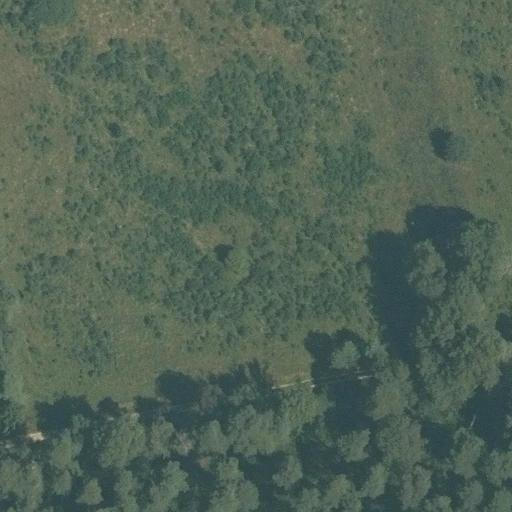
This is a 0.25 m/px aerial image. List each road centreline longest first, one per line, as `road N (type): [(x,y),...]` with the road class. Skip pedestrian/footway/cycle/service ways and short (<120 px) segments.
road 1 (track): [(280,384),(0,442)]
road 2 (track): [(511,369),(447,362),(280,384)]
road 3 (unknown): [(289,511),(280,384)]
